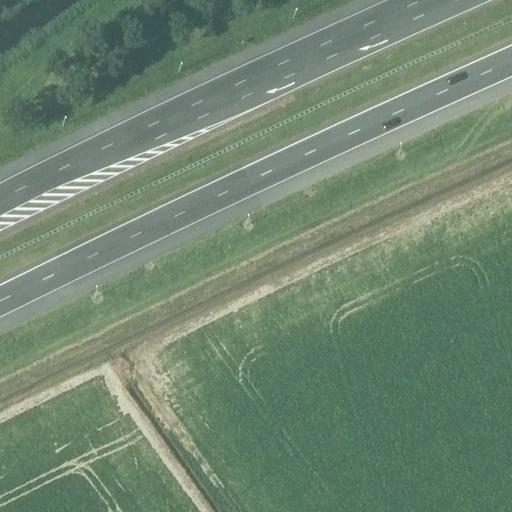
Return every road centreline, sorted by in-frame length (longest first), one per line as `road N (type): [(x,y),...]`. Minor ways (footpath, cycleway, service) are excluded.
road 1 (motorway): [(0,301),(511,61)]
road 2 (motorway): [(439,0),(0,200)]
